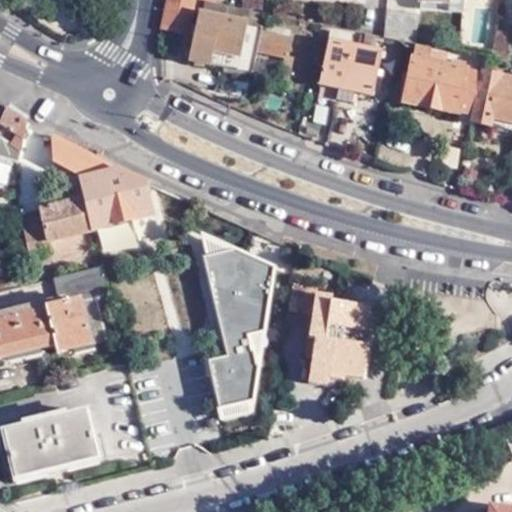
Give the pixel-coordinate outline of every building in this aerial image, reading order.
[(165,0),(160,23),(186,27),(191,0),(165,0)] [(263,0),(245,0),(244,8),(248,9),(262,13),(263,0)] [(246,25),(248,9),(244,8),(227,5),(227,4),(223,20),(196,14),(187,61),(250,74),(255,52),(283,58),(286,59),(290,41),(258,34),(260,28),(246,25)] [(385,11),(382,37),(399,41),(415,44),(417,15),(385,11)] [(511,38),(511,33),(495,30),(489,60),(507,63),(511,40),(511,38)] [(361,48),(326,41),(317,85),(337,90),(334,99),(350,103),(352,92),(370,96),(379,52),(361,48)] [(472,114),(480,75),(466,72),(466,70),(428,61),(430,51),(413,47),(403,103),(457,115),(458,112),(472,114)] [(292,60),(286,59),(283,58),(279,80),(286,82),(292,60)] [(511,80),(481,73),(480,75),(472,114),(470,123),(490,127),(492,121),(511,125),(511,80)] [(337,90),(317,85),(315,94),(334,99),(337,90)] [(31,121),(8,106),(0,126),(26,142),(31,121)] [(81,181),(84,200),(88,198),(95,230),(153,216),(149,201),(144,180),(54,137),(54,165),(81,181)] [(48,243),(95,231),(95,230),(88,198),(84,200),(39,211),(43,226),(23,231),(29,258),(43,255),(41,246),(49,245),(48,243)] [(214,245),(202,353),(215,354),(209,411),(255,416),(273,252),(214,245)] [(109,293),(104,268),(55,280),(60,304),(0,319),(0,359),(54,347),(55,354),(105,343),(94,297),(109,293)] [(318,289),(293,284),(288,310),(313,314),(309,338),(317,339),(314,359),(310,384),(329,387),(330,381),(345,383),(345,379),(347,371),(362,374),(370,333),(362,332),(366,307),(331,302),(331,306),(316,303),(317,295),(318,289)] [(332,298),(317,295),(316,303),(331,306),(331,302),(332,298)] [(362,332),(370,333),(374,309),(366,307),(362,332)] [(306,357),(314,359),(317,339),(309,338),(306,357)] [(360,381),(362,374),(347,371),(345,379),(360,381)] [(91,414),(6,436),(16,481),(103,460),(91,414)]
